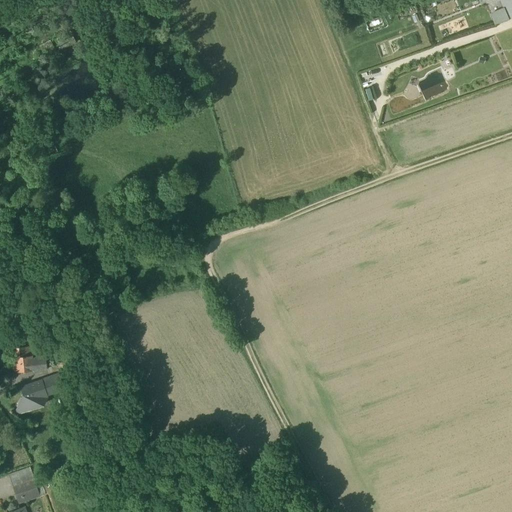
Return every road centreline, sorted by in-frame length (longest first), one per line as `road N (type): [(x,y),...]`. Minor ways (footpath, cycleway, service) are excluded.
road 1 (track): [(511,135),(207,237),(195,250),(331,511)]
road 2 (track): [(323,0),(389,178)]
